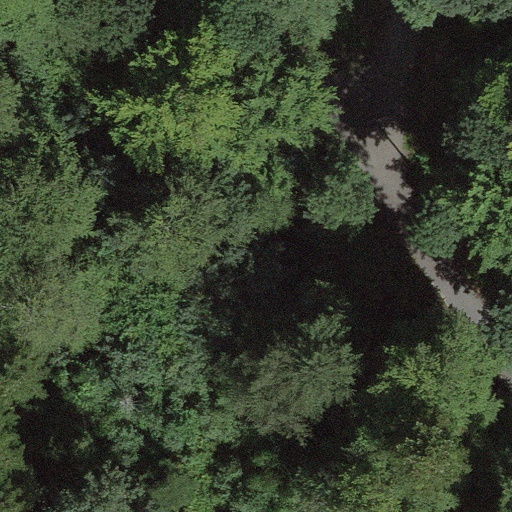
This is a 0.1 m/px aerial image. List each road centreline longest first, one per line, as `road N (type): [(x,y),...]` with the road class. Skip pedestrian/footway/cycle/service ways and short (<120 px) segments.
road 1 (track): [(349,131),(511,365)]
road 2 (track): [(231,0),(349,131)]
road 3 (track): [(411,0),(387,73),(349,131)]
